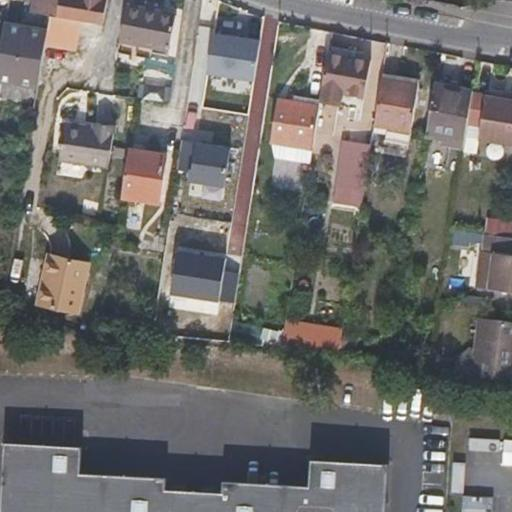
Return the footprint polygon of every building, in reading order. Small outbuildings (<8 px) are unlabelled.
[(30,0),(28,13),(48,16),(76,21),(102,25),(106,0),(30,0)] [(127,7),(121,40),(168,49),(174,16),(127,7)] [(48,16),(46,33),(74,39),(76,21),(48,16)] [(4,26),(0,46),(0,83),(37,89),(42,62),(44,47),(46,33),(4,26)] [(213,31),(207,71),(254,78),(260,39),(213,31)] [(74,39),(46,33),(44,47),(71,52),(74,39)] [(371,62),(328,55),(323,90),(321,102),(341,105),(342,95),(365,99),(371,62)] [(417,86),(381,80),(376,110),(374,127),(373,128),(385,130),(383,144),(407,148),(417,86)] [(434,84),(425,134),(464,140),(466,126),(471,96),(472,89),(434,84)] [(142,103),(168,101),(167,87),(141,90),(142,103)] [(511,103),(503,102),(487,99),(471,96),(466,126),(482,129),(479,142),(511,147),(511,103)] [(269,142),(312,149),(320,106),(276,99),(269,142)] [(64,121),(58,156),(107,163),(113,124),(93,121),(93,125),(64,121)] [(373,128),(374,127),(359,125),(356,148),(370,150),(373,128)] [(275,158),(310,163),(312,149),(269,142),(275,158)] [(224,189),(231,148),(196,143),(190,184),(224,189)] [(128,148),(120,196),(156,202),(164,153),(128,148)] [(334,204),(364,206),(367,176),(336,174),(334,204)] [(511,220),(487,220),(486,233),(511,234),(511,220)] [(511,236),(483,233),(480,248),(493,249),(487,286),(511,289),(511,236)] [(49,254),(39,301),(78,310),(87,262),(49,254)] [(455,373),(470,375),(511,379),(511,323),(478,318),(473,350),(470,349),(457,356),(455,373)] [(341,335),(337,355),(352,358),(356,337),(341,335)] [(0,511),(383,511),(387,463),(309,459),(307,495),(236,491),(79,483),(81,445),(5,441),(0,511)] [(465,497),(464,511),(493,511),(494,498),(465,497)]
